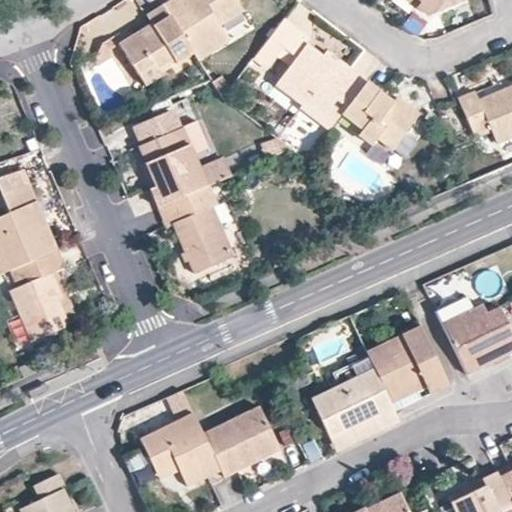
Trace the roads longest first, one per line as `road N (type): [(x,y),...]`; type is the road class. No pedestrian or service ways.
road 1 (tertiary): [(168,358),(511,206)]
road 2 (residential): [(27,32),(168,358)]
road 3 (residential): [(254,511),(443,418),(511,415)]
road 4 (residential): [(331,0),(396,50),(421,58),(511,29)]
road 5 (residential): [(72,404),(127,511)]
